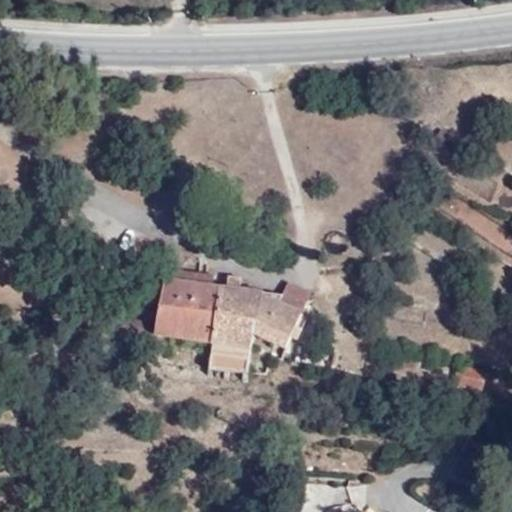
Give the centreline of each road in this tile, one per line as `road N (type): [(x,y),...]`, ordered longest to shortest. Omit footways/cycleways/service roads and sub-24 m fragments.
road 1 (tertiary): [(511,29),(290,49),(0,47)]
road 2 (unknown): [(261,49),(298,185)]
road 3 (unknown): [(511,500),(419,478),(394,488)]
